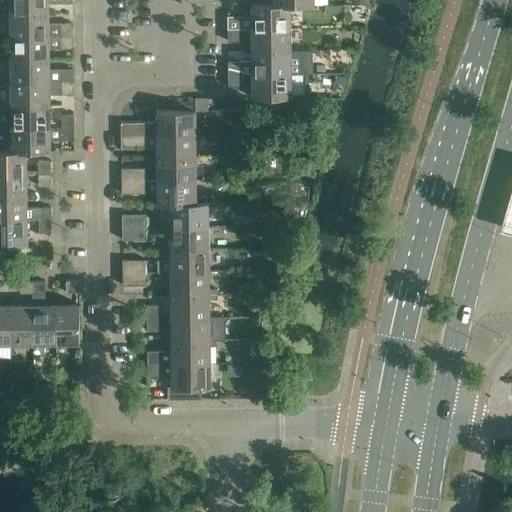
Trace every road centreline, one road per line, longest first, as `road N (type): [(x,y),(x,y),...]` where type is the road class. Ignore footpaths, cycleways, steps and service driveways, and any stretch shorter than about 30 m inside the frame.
road 1 (residential): [(225,423),(107,417),(99,392),(97,71)]
road 2 (secondary): [(496,0),(441,180),(386,420)]
road 3 (secondary): [(438,419),(511,124)]
road 4 (residential): [(386,420),(225,423)]
road 5 (residential): [(97,71),(174,70),(174,0)]
